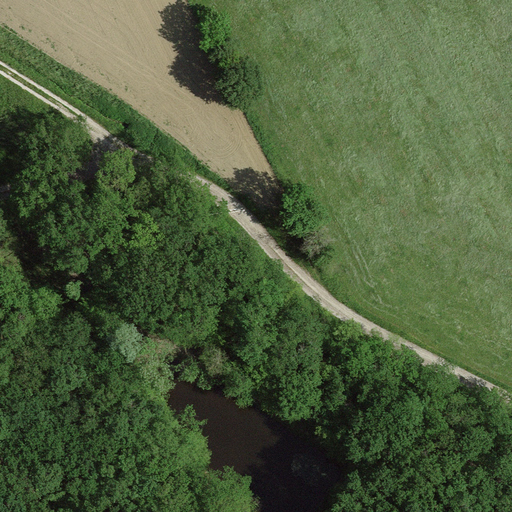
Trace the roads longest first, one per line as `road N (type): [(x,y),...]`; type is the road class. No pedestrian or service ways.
road 1 (track): [(0,197),(151,169),(195,183),(223,198),(342,315),(511,405)]
road 2 (track): [(151,169),(0,68)]
